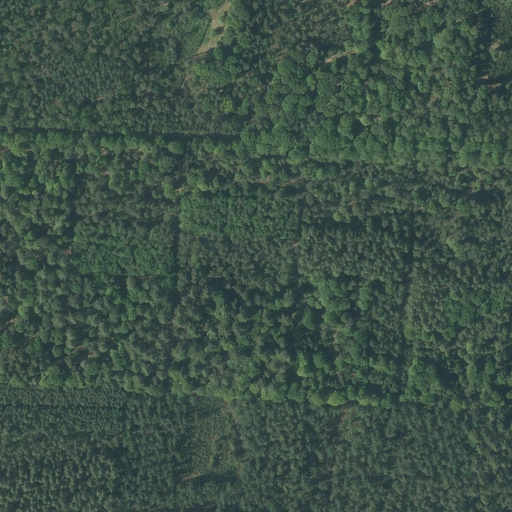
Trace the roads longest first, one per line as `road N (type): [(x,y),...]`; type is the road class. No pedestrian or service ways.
road 1 (track): [(112,503),(133,388),(511,405)]
road 2 (track): [(336,511),(116,503),(66,511)]
road 3 (track): [(511,147),(245,137)]
road 4 (track): [(305,140),(286,393)]
road 5 (track): [(245,137),(0,127)]
road 6 (track): [(245,137),(257,0)]
